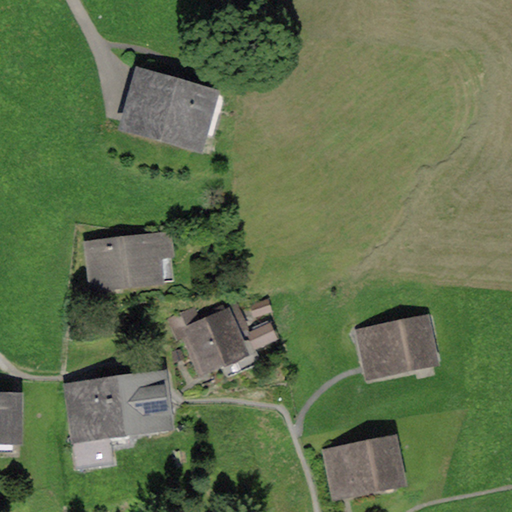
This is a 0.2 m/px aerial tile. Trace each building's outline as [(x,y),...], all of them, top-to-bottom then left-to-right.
[(190,132),(192,125),(211,130),(223,88),(189,79),(188,84),(164,77),(165,72),(144,66),(130,115),(190,132)] [(91,240),(95,276),(154,269),(151,249),(169,247),(167,232),(91,240)] [(239,343),(238,340),(243,338),(236,323),(243,320),(232,295),(204,307),(208,315),(199,319),(191,301),(169,310),(177,330),(187,325),(201,359),(239,343)] [(361,328),(368,364),(429,351),(421,315),(361,328)] [(109,432),(128,430),(126,418),(164,413),(158,369),(71,381),(76,414),(69,414),(76,461),(112,456),(109,432)] [(0,429),(12,429),(12,393),(0,392),(0,429)] [(328,448),(336,484),(396,471),(389,436),(328,448)]
